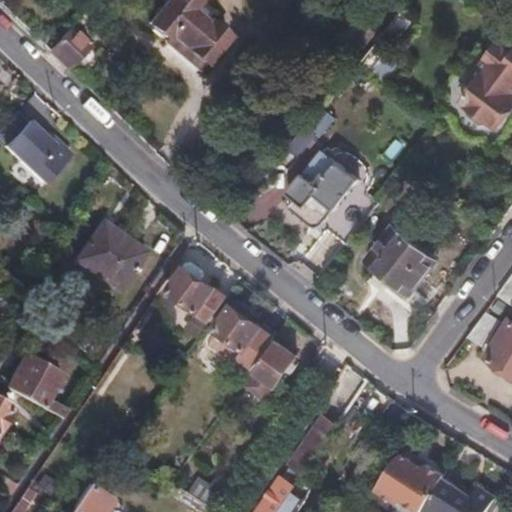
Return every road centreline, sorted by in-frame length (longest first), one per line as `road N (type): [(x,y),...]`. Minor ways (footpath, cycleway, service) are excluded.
road 1 (residential): [(0,31),(199,219),(407,385)]
road 2 (residential): [(407,385),(511,239)]
road 3 (residential): [(407,385),(511,447)]
